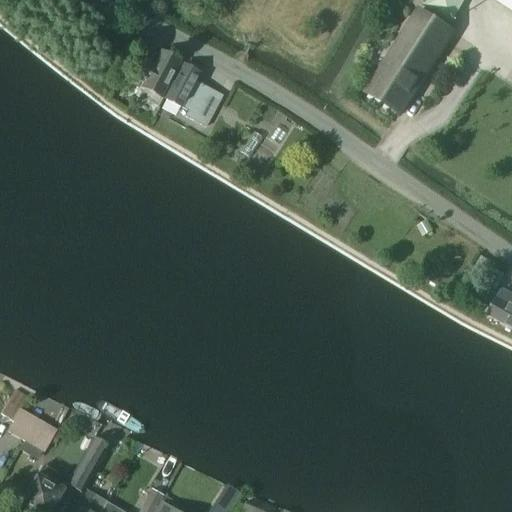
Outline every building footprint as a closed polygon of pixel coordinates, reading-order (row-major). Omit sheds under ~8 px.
[(419,0),(424,3),(421,9),(452,27),(467,0),(419,0)] [(511,0),(493,0),(511,12),(511,0)] [(452,36),(419,14),(367,94),(400,116),(416,91),(452,36)] [(180,64),(161,53),(150,73),(146,71),(140,83),(142,84),(135,97),(157,109),(161,100),(160,100),(180,64)] [(184,118),(205,128),(222,97),(195,83),(199,75),(183,67),(164,101),(180,110),(180,109),(187,113),(184,118)] [(252,133),(239,153),(250,160),(263,140),(252,133)] [(222,144),(221,149),(223,154),(228,155),(233,152),(233,147),(231,143),(226,142),(222,144)] [(511,296),(503,291),(488,317),(511,330),(511,296)] [(6,435),(43,455),(56,433),(19,412),(26,399),(13,392),(0,416),(0,417),(12,424),(6,435)] [(66,488),(81,497),(107,450),(93,442),(66,488)] [(52,511),(64,493),(52,485),(56,478),(41,469),(18,509),(23,511),(52,511)] [(0,492),(0,498),(10,504),(20,487),(7,480),(0,492)] [(82,510),(80,511),(101,511),(105,505),(106,504),(86,493),(77,508),(82,510)] [(218,503),(211,511),(227,511),(229,510),(218,503)]
